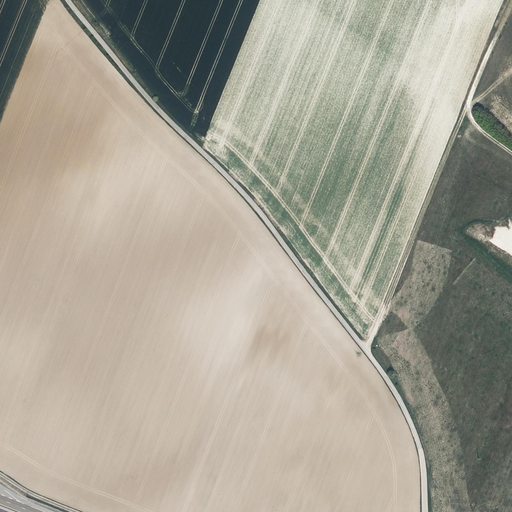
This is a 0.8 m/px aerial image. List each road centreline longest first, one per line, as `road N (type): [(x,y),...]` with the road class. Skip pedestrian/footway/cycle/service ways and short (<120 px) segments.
road 1 (unclassified): [(69,0),(139,87),(254,201),(368,348),(418,443),(426,511)]
road 2 (track): [(368,348),(511,1)]
